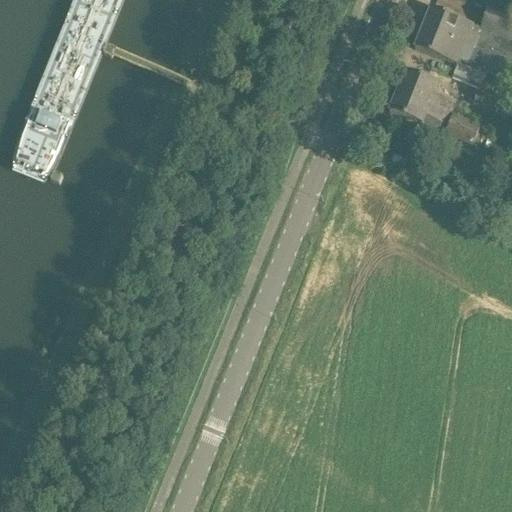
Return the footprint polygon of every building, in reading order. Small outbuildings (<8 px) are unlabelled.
[(471,27),(431,11),(423,32),(511,65),(511,32),(509,18),(487,9),(478,38),(468,34),(471,27)] [(511,65),(423,32),(415,52),(454,68),(451,77),(481,89),(486,74),(511,84),(511,65)] [(452,101),(438,95),(441,88),(406,74),(398,94),(447,113),(452,101)] [(431,131),(438,134),(442,126),(449,129),(446,137),(472,148),(480,128),(455,117),(447,113),(398,94),(390,115),(431,132),(431,131)] [(478,97),(473,109),(504,120),(508,108),(478,97)]
